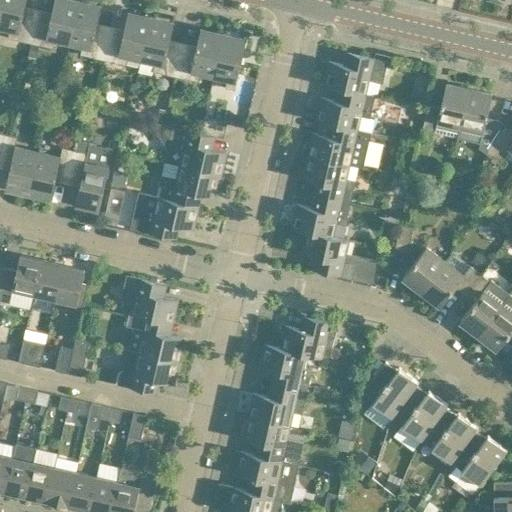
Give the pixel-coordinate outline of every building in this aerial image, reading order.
[(8,37),(31,42),(38,8),(25,5),(25,0),(1,0),(0,7),(0,24),(10,26),(8,37)] [(56,37),(69,40),(78,0),(77,0),(53,0),(51,11),(38,8),(31,42),(40,44),(53,47),(56,37)] [(80,53),(103,58),(111,24),(97,21),(101,5),(78,0),(69,40),(83,43),(80,53)] [(128,53),(142,56),(151,17),(128,11),(124,27),(111,24),(103,58),(126,63),(128,53)] [(142,56),(139,71),(152,74),(153,70),(176,75),(183,41),(170,38),(174,22),(151,17),(142,56)] [(201,70),(215,73),(224,33),(200,28),(197,44),(183,41),(176,75),(199,80),(201,70)] [(224,33),(215,73),(228,76),(226,86),(235,88),(246,38),(224,33)] [(31,42),(27,56),(37,58),(40,44),(31,42)] [(330,60),(324,83),(338,86),(366,92),(370,79),(383,82),(389,55),(375,52),(374,56),(359,53),(346,50),(343,63),(330,60)] [(10,73),(7,86),(19,88),(22,76),(10,73)] [(458,136),(461,124),(469,87),(446,82),(440,105),(429,102),(423,128),(458,136)] [(321,95),(316,118),(330,121),(358,128),(361,115),(370,116),(375,94),(366,92),(338,86),(337,92),(335,98),(321,95)] [(461,124),(458,136),(481,141),(479,147),(486,152),(490,144),(505,123),(499,118),(487,116),(492,93),(469,87),(461,124)] [(154,106),(151,118),(162,120),(165,109),(154,106)] [(205,115),(201,131),(216,134),(224,136),(228,120),(205,115)] [(313,131),(308,154),(350,164),(363,167),(372,131),(358,128),(316,118),(316,119),(330,122),(327,134),(313,131)] [(511,146),(511,128),(505,123),(490,144),(486,152),(500,163),(511,146)] [(171,124),(167,146),(183,150),(180,163),(222,173),(227,150),(211,147),(214,134),(208,132),(171,124)] [(6,185),(29,190),(38,151),(15,146),(18,135),(5,133),(0,155),(0,166),(10,169),(6,185)] [(76,149),(75,149),(68,182),(80,185),(76,201),(100,207),(113,147),(78,139),(76,149)] [(55,180),(68,182),(75,149),(63,146),(60,156),(38,151),(29,190),(52,196),(55,180)] [(317,180),(314,193),(351,201),(356,179),(347,177),(350,164),(308,154),(303,177),(317,180)] [(165,160),(157,195),(199,204),(202,193),(216,196),(222,173),(180,163),(165,160)] [(115,169),(111,185),(124,188),(128,172),(115,169)] [(297,203),(292,225),(308,229),(334,235),(334,234),(336,228),(337,222),(346,224),(351,201),(314,193),(311,206),(297,203)] [(136,204),(131,226),(165,234),(177,237),(180,225),(194,228),(199,204),(157,195),(154,209),(136,204)] [(106,211),(104,220),(116,223),(118,214),(106,211)] [(395,248),(408,251),(414,226),(401,223),(395,248)] [(334,235),(292,225),(292,226),(307,230),(302,252),(316,255),(313,268),(372,281),(377,259),(346,252),(350,239),(334,235)] [(403,275),(422,290),(445,260),(426,245),(403,275)] [(478,251),(471,261),(481,269),(489,259),(478,251)] [(13,287),(35,292),(42,259),(20,254),(17,269),(5,266),(0,287),(0,290),(12,293),(13,287)] [(35,292),(31,308),(52,312),(56,297),(63,264),(42,259),(35,292)] [(455,285),(465,293),(480,272),(470,264),(463,274),(445,260),(422,290),(441,304),(455,285)] [(63,264),(56,297),(77,302),(76,307),(82,309),(88,283),(82,282),(85,269),(63,264)] [(460,319),(479,333),(510,293),(492,279),(491,280),(480,272),(465,293),(475,300),(460,319)] [(134,298),(131,312),(137,313),(162,319),(161,319),(173,322),(178,298),(165,295),(168,283),(155,280),(127,274),(122,295),(134,298)] [(511,329),(511,294),(510,293),(479,333),(498,347),(511,329)] [(138,349),(138,350),(180,360),(185,337),(170,333),(173,322),(161,319),(162,319),(137,313),(131,312),(129,311),(126,325),(131,326),(133,330),(129,347),(138,349)] [(281,346),(281,347),(307,353),(323,356),(326,343),(334,345),(335,342),(339,322),(315,317),(302,314),(299,327),(286,324),(281,346)] [(90,339),(76,336),(73,347),(68,371),(82,375),(90,339)] [(19,360),(40,365),(45,342),(24,337),(19,360)] [(0,342),(0,355),(6,357),(9,344),(0,342)] [(273,369),(271,382),(307,390),(312,368),(304,366),(307,353),(281,347),(281,346),(265,343),(260,366),(273,369)] [(55,369),(68,371),(73,347),(61,345),(55,369)] [(118,372),(116,382),(121,383),(153,391),(158,392),(161,379),(174,382),(180,360),(138,350),(138,349),(129,347),(128,347),(128,348),(127,350),(123,369),(118,372)] [(392,415),(417,383),(419,381),(399,366),(397,369),(386,360),(368,384),(379,393),(373,401),(392,415)] [(254,392),(249,414),(291,424),(294,411),(302,413),(307,390),(271,382),(268,395),(254,392)] [(392,415),(422,438),(446,406),(448,403),(429,389),(427,391),(417,383),(392,415)] [(315,384),(313,391),(323,394),(325,387),(315,384)] [(19,385),(16,397),(26,399),(29,387),(19,385)] [(29,387),(26,399),(35,402),(38,389),(29,387)] [(59,407),(68,409),(71,397),(61,395),(59,407)] [(71,397),(68,409),(77,411),(80,399),(71,397)] [(110,419),(113,406),(92,402),(86,426),(98,428),(101,417),(110,419)] [(123,409),(113,406),(110,419),(120,421),(123,409)] [(422,438),(451,461),(476,429),(478,426),(459,411),(456,414),(446,406),(422,438)] [(146,414),(134,411),(128,435),(141,438),(146,414)] [(257,441),(254,453),(267,456),(266,456),(283,460),(299,464),(304,441),(288,438),(291,424),(249,414),(243,437),(257,441)] [(342,421),(340,434),(350,436),(353,424),(342,421)] [(476,429),(451,461),(455,463),(447,473),(473,493),(507,448),(488,434),(486,436),(476,429)] [(0,441),(0,487),(5,489),(16,445),(0,441)] [(16,445),(5,489),(26,494),(34,461),(37,447),(16,442),(16,445)] [(241,450),(235,473),(249,476),(246,489),(251,490),(283,497),(291,499),(299,464),(283,460),(266,456),(267,456),(254,453),(241,450)] [(359,451),(352,462),(367,473),(374,462),(359,451)] [(333,463),(332,469),(342,471),(344,461),(338,460),(333,463)] [(26,494),(48,499),(55,465),(34,461),(26,494)] [(48,499),(69,504),(76,470),(55,465),(48,499)] [(118,480),(110,511),(134,511),(135,508),(148,511),(157,474),(122,466),(118,480)] [(357,466),(345,470),(347,479),(360,475),(357,466)] [(69,504),(90,508),(97,475),(76,470),(69,504)] [(392,474),(387,486),(397,490),(402,478),(392,474)] [(90,508),(105,511),(110,511),(118,480),(97,475),(90,508)] [(511,511),(511,479),(494,480),(494,511),(511,511)] [(341,484),(338,498),(343,499),(346,485),(341,484)] [(279,511),(283,497),(251,490),(232,485),(227,509),(240,511),(279,511)] [(422,497),(416,508),(422,511),(428,501),(422,497)]
